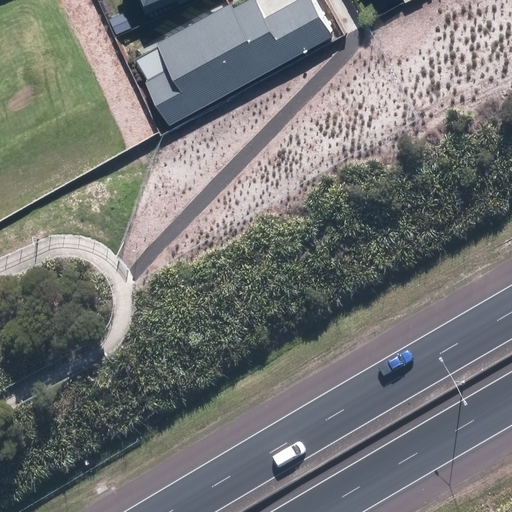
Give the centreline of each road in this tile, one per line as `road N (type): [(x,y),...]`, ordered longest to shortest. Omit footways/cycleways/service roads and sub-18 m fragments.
road 1 (motorway): [(142,511),(511,292)]
road 2 (motorway): [(511,393),(312,511)]
